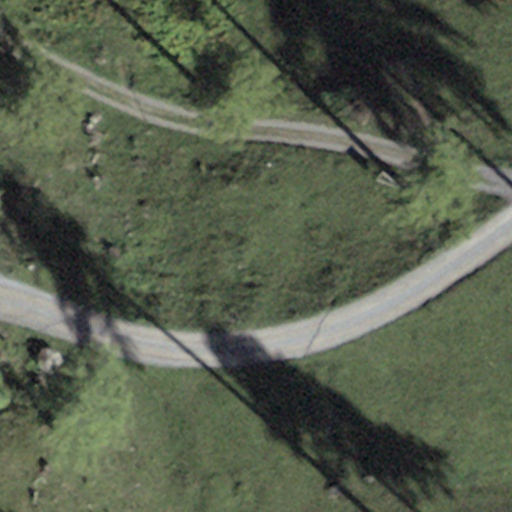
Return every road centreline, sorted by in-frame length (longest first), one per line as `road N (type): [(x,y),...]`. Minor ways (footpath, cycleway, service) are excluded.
road 1 (track): [(0,299),(183,357),(322,335),(448,271),(511,216)]
road 2 (track): [(511,181),(363,142),(181,121),(0,33)]
